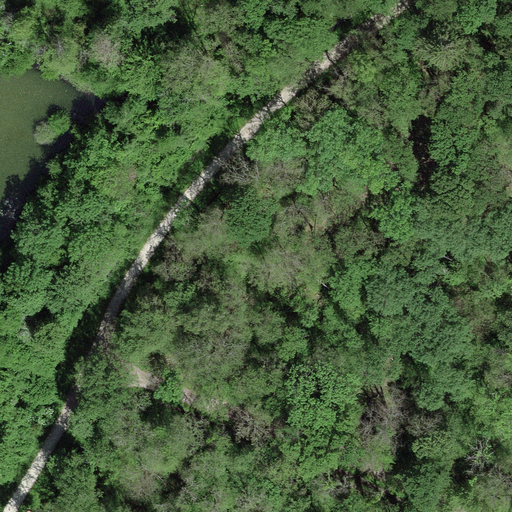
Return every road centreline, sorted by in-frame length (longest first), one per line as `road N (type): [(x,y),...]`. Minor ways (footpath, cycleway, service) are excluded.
road 1 (track): [(9,511),(153,243),(253,126),(408,0)]
road 2 (track): [(453,511),(379,470),(90,355)]
